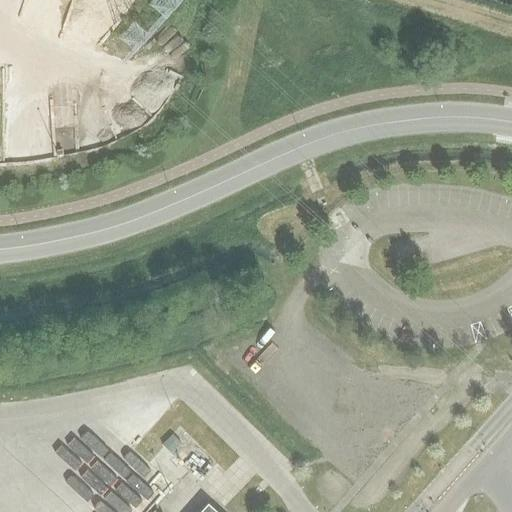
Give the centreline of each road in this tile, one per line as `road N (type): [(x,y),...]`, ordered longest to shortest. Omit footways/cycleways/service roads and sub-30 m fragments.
road 1 (secondary): [(511,122),(429,117),(368,126),(140,219),(0,250)]
road 2 (unknown): [(64,399),(0,504)]
